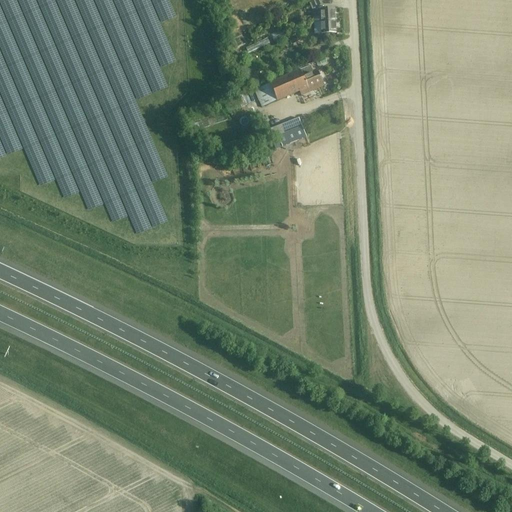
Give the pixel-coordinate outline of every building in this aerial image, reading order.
[(312,11),(323,6),(320,0),(317,0),(309,4),(312,11)] [(319,23),(334,22),(334,10),(317,10),(317,14),(319,14),(319,23)] [(334,22),(319,23),(320,32),(318,32),(318,35),(335,34),(334,22)] [(299,35),(288,40),(291,45),(301,40),(299,35)] [(242,47),(234,50),(237,55),(245,52),(242,47)] [(257,89),(265,107),(314,86),(315,88),(319,86),(318,84),(322,82),(317,72),(312,74),(309,67),(257,89)] [(246,103),(251,101),(246,91),(241,93),(246,103)] [(282,125),(263,132),(266,140),(285,133),(282,125)] [(252,136),(242,140),(246,149),(256,144),(252,136)]
